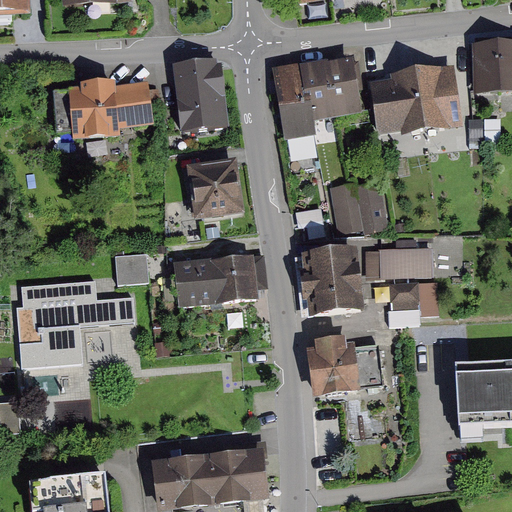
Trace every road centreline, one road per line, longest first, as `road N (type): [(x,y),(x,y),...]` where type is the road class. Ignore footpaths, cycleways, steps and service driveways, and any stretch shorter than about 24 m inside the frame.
road 1 (residential): [(247,46),(291,383),(295,511)]
road 2 (residential): [(247,46),(511,16)]
road 3 (residential): [(0,57),(247,46)]
